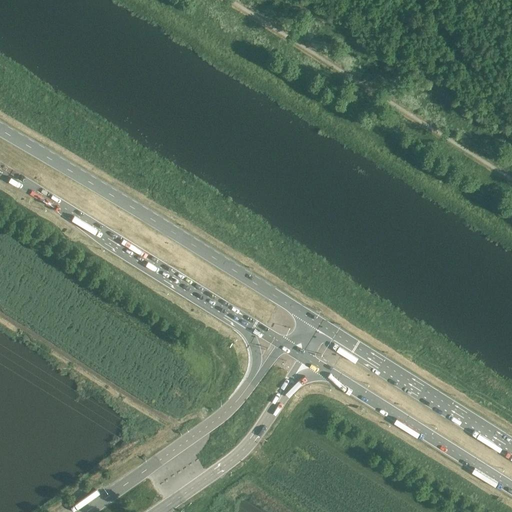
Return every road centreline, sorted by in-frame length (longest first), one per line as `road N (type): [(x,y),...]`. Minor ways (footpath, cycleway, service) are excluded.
road 1 (primary): [(318,323),(0,129)]
road 2 (primary): [(0,167),(227,309)]
road 3 (trunk): [(306,358),(511,487)]
road 4 (trunk): [(511,445),(318,323)]
road 5 (unclassified): [(161,511),(241,455),(306,358)]
road 6 (unclassified): [(251,384),(222,418),(89,511)]
